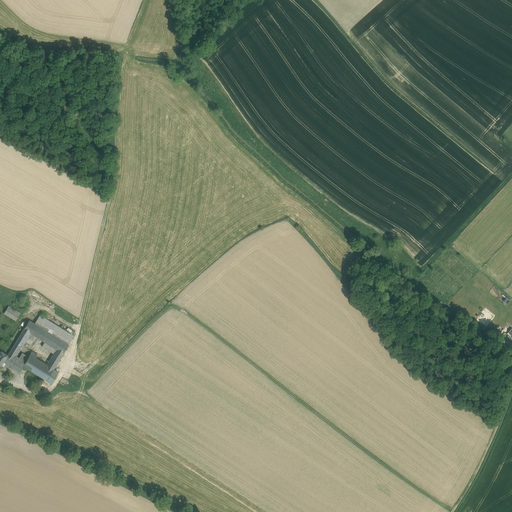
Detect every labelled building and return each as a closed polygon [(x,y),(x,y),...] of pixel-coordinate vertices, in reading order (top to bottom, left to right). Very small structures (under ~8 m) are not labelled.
[(55,305),(34,290),(34,299),(52,310),(55,305)] [(20,314),(8,307),(4,313),(16,321),(20,314)] [(74,336),(40,315),(35,323),(36,324),(30,333),(37,337),(45,342),(57,350),(63,353),(74,336)] [(24,319),(13,337),(17,340),(28,322),(24,319)] [(8,355),(7,356),(18,362),(20,364),(23,365),(25,361),(19,358),(16,356),(28,337),(30,333),(36,324),(35,323),(29,320),(28,322),(17,340),(8,355)] [(508,332),(511,328),(507,324),(499,332),(504,337),(506,334),(508,332)] [(37,337),(30,333),(28,337),(34,341),(37,337)] [(57,350),(45,342),(42,346),(54,354),(57,350)] [(54,354),(47,365),(54,369),(63,353),(57,350),(54,354)] [(36,357),(31,354),(32,352),(32,351),(28,357),(25,361),(23,365),(23,366),(51,383),(58,372),(54,369),(47,365),(36,357)] [(28,357),(22,353),(19,358),(25,361),(28,357)] [(18,362),(7,356),(3,362),(4,361),(14,368),(18,362)]
